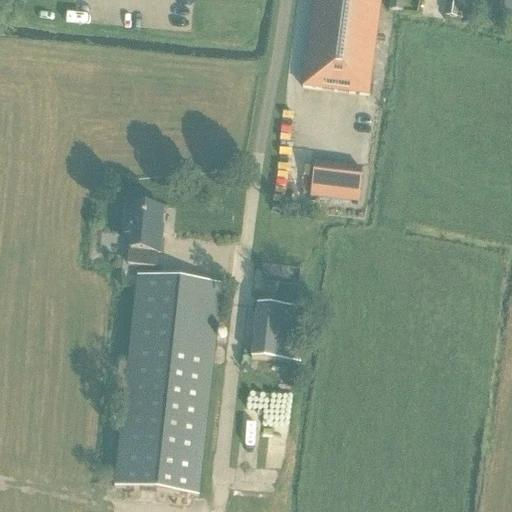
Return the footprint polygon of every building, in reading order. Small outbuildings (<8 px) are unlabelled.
[(369,100),(381,0),(313,0),(302,91),(369,100)] [(460,0),(448,0),(445,15),(458,18),(460,0)] [(489,0),(484,0),(482,8),(498,13),(501,3),(489,0)] [(358,203),(362,171),(314,165),(310,197),(358,203)] [(160,254),(162,237),(159,236),(162,210),(126,206),(123,235),(132,235),(130,250),(129,250),(127,266),(156,269),(158,254),(160,254)] [(198,497),(221,285),(137,277),(114,488),(198,497)] [(299,365),(305,311),(257,306),(251,360),(299,365)] [(241,398),(240,436),(261,437),(262,399),(241,398)] [(263,462),(263,478),(279,478),(280,462),(263,462)]
